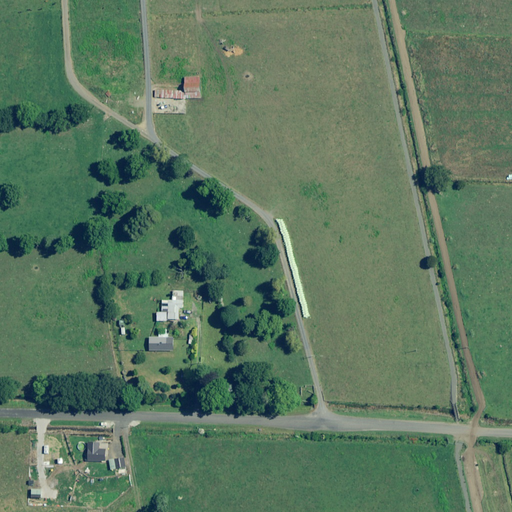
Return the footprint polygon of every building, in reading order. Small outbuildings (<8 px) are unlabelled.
[(202,91),(202,77),(185,77),(185,91),(155,91),(155,98),(202,98),(202,91)] [(177,297),(172,297),(172,300),(169,300),(169,320),(179,320),(179,309),(184,309),(184,300),(177,300),(177,297)] [(167,321),(167,313),(158,313),(158,321),(167,321)] [(174,338),(150,337),(150,350),(174,351),(174,338)] [(99,443),(89,442),(88,461),(108,462),(108,450),(99,449),(99,443)] [(129,467),(127,456),(118,458),(119,469),(129,467)]
